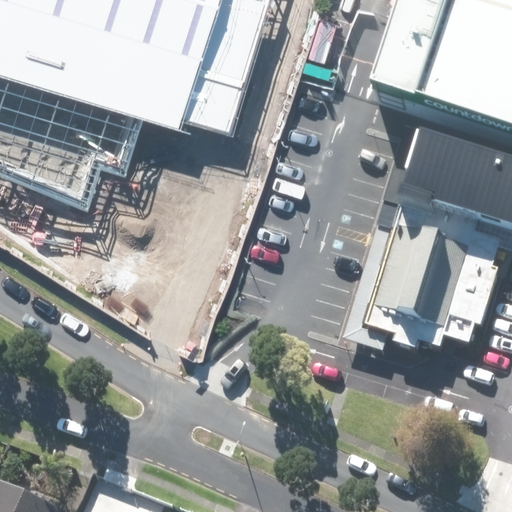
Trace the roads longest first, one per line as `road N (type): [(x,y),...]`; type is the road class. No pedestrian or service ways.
road 1 (unknown): [(250,0),(197,147),(171,173),(130,185),(0,118)]
road 2 (tertiary): [(186,396),(427,511)]
road 3 (tertiary): [(0,292),(186,396)]
road 4 (tertiary): [(163,450),(0,385)]
road 5 (tertiary): [(298,511),(163,450)]
